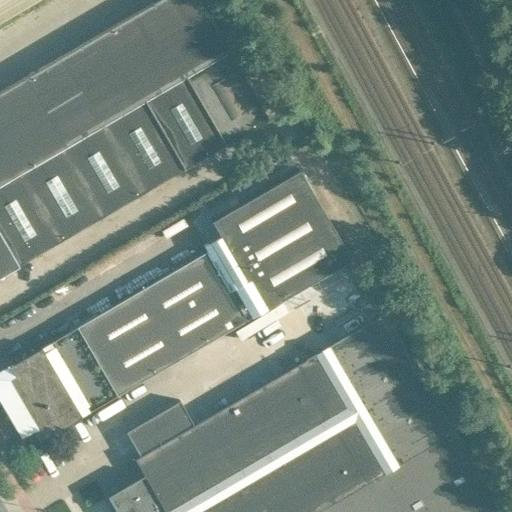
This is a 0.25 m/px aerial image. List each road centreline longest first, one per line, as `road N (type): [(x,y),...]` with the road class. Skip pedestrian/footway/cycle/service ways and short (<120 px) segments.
road 1 (track): [(511,421),(284,0)]
road 2 (track): [(511,117),(448,0)]
